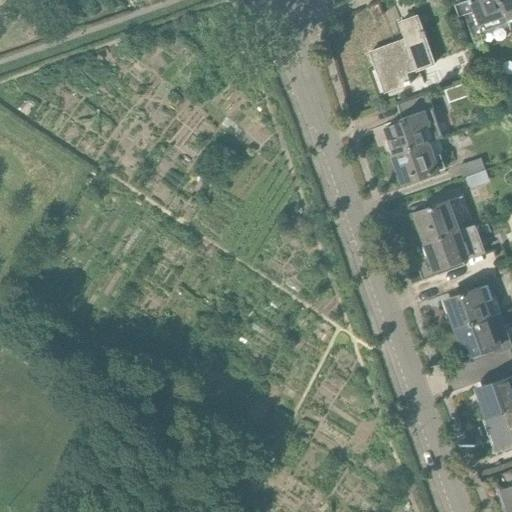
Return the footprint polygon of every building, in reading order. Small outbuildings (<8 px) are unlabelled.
[(470,0),(480,27),(507,18),(499,0),(470,0)] [(508,22),(511,20),(511,0),(499,0),(507,18),(508,22)] [(417,73),(435,66),(418,17),(401,24),(408,43),(397,48),(395,44),(371,53),(377,71),(383,69),(391,91),(411,84),(408,75),(417,71),(417,73)] [(395,157),(429,143),(425,129),(432,127),(428,116),(430,115),(424,97),(398,106),(404,124),(385,130),(395,157)] [(405,184),(441,171),(446,170),(441,155),(436,157),(431,142),(429,143),(395,157),(405,184)] [(488,185),(484,173),(465,180),(469,191),(488,185)] [(426,243),(461,231),(453,207),(463,203),(461,198),(451,201),(451,202),(416,214),(417,219),(416,219),(420,231),(421,230),(426,243)] [(435,271),(471,258),(472,259),(476,257),(472,247),(468,249),(461,231),(426,243),(427,246),(426,246),(429,258),(431,257),(435,271)] [(457,330),(493,317),(482,289),(455,298),(456,301),(447,304),(457,330)] [(476,356),(503,346),(493,317),(457,330),(466,356),(475,353),(476,356)] [(488,419),(511,410),(511,377),(487,387),(488,389),(479,392),(488,419)] [(507,445),(511,442),(511,410),(488,419),(498,445),(506,442),(507,445)] [(508,511),(511,511),(511,488),(502,492),(508,511)]
